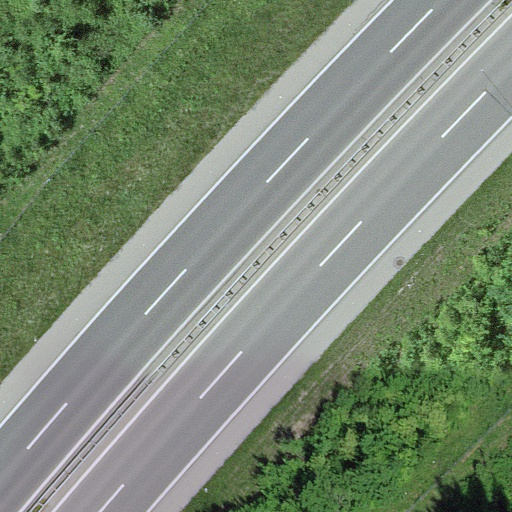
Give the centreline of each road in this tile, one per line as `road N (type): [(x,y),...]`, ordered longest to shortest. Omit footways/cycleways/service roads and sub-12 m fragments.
road 1 (motorway): [(442,0),(153,304),(0,480)]
road 2 (motorway): [(99,511),(511,65)]
road 3 (track): [(511,423),(419,511)]
